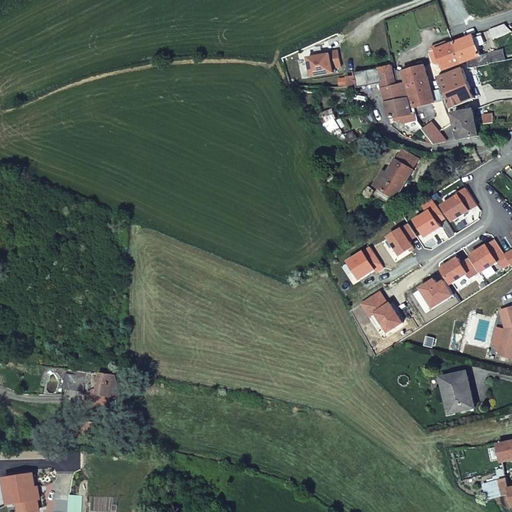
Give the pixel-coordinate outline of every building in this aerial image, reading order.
[(511,33),(505,25),(490,31),(493,40),(511,33)] [(473,37),(453,44),(461,64),(469,61),(481,57),(473,37)] [(437,50),(450,45),(449,44),(446,43),(431,48),(430,51),(434,64),(440,66),(443,66),(437,50)] [(461,64),(453,44),(450,45),(437,50),(443,66),(445,71),(461,64)] [(481,57),(469,61),(469,68),(490,64),(506,61),(503,51),(481,57)] [(308,60),(312,78),(334,74),(333,70),(341,68),(338,52),(330,54),(330,56),(308,60)] [(492,71),(490,64),(469,68),(472,78),(496,75),(495,71),(492,71)] [(355,74),(358,88),(363,87),(364,88),(382,84),(386,103),(412,98),(408,84),(397,87),(393,67),(380,70),(355,74)] [(425,67),(405,73),(408,84),(412,98),(415,110),(435,105),(425,67)] [(463,69),(442,78),(439,79),(450,111),(474,100),(463,69)] [(412,98),(386,103),(389,119),(396,118),(397,122),(403,121),(405,129),(420,126),(418,123),(415,110),(412,98)] [(320,107),(307,111),(345,142),(347,140),(336,121),(337,121),(333,109),(323,112),(320,107)] [(454,115),(457,127),(476,123),(474,111),(454,115)] [(484,125),(494,123),(493,115),(483,117),(484,125)] [(457,127),(459,139),(459,140),(479,136),(476,123),(457,127)] [(429,138),(434,145),(446,142),(433,124),(424,131),(429,138)] [(398,160),(414,171),(420,161),(404,150),(398,160)] [(398,160),(397,160),(388,174),(384,172),(375,186),(397,199),(414,171),(398,160)] [(472,185),(482,178),(475,170),(466,177),(472,185)] [(470,186),(464,178),(451,186),(458,195),(470,186)] [(487,184),(482,178),(472,185),(477,192),(487,184)] [(511,207),(510,205),(498,218),(511,232),(511,207)] [(451,293),(506,258),(493,237),(470,252),(467,248),(462,252),(465,255),(438,273),(451,293)] [(511,307),(500,311),(505,328),(499,355),(511,358),(511,307)] [(88,407),(126,411),(118,376),(102,373),(100,390),(96,390),(89,396),(88,407)] [(449,390),(454,412),(475,408),(468,373),(443,379),(446,391),(449,390)] [(450,413),(454,412),(449,390),(446,391),(450,413)] [(511,442),(498,445),(502,463),(511,460),(511,442)] [(500,480),(508,478),(505,469),(498,471),(500,480)] [(511,488),(510,489),(508,478),(500,480),(481,484),(484,498),(485,501),(488,500),(504,496),(511,495),(511,488)]
